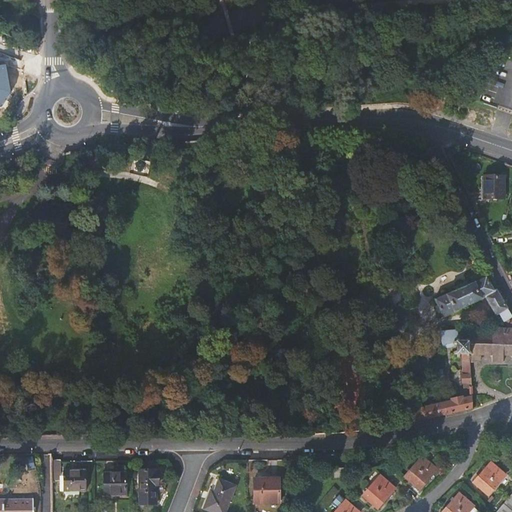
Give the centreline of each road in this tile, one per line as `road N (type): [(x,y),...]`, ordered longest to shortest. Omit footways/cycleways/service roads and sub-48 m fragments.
road 1 (secondary): [(90,115),(435,128)]
road 2 (tertiary): [(192,443),(405,435),(510,403)]
road 3 (tertiary): [(0,444),(192,443)]
road 4 (tertiary): [(435,128),(437,151),(511,298)]
